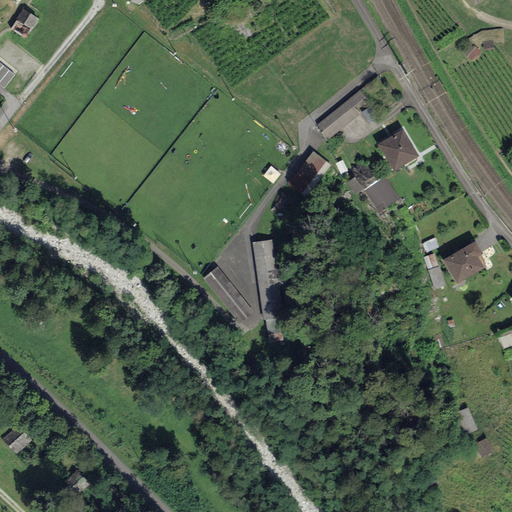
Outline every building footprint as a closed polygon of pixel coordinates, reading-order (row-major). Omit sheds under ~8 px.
[(37,20),(23,12),(13,28),(26,37),(37,20)] [(483,41),(484,50),(494,48),(492,40),(483,41)] [(471,61),(481,50),(474,44),(464,54),(471,61)] [(0,62),(0,85),(4,89),(15,74),(0,62)] [(360,92),(318,126),(329,140),(360,115),(355,108),(366,99),(360,92)] [(402,128),(377,142),(393,169),(418,155),(402,128)] [(313,150),(290,177),(304,188),(326,161),(313,150)] [(347,182),(356,194),(364,188),(356,176),(347,182)] [(398,198),(384,177),(364,191),(378,212),(398,198)] [(440,247),(436,236),(421,243),(426,253),(440,247)] [(476,240),(442,259),(456,282),(486,265),(479,254),(482,252),(476,240)] [(272,241),(252,243),(263,319),(283,317),(272,241)] [(428,268),(438,264),(434,253),(423,257),(428,268)] [(439,266),(428,269),(435,289),(446,285),(439,266)] [(218,268),(203,279),(239,325),(254,314),(218,268)] [(478,429),(468,406),(454,412),(463,435),(478,429)] [(3,440),(15,454),(32,439),(19,425),(3,440)] [(494,450),(486,437),(473,445),(480,458),(494,450)] [(89,481),(78,469),(66,480),(76,492),(89,481)]
